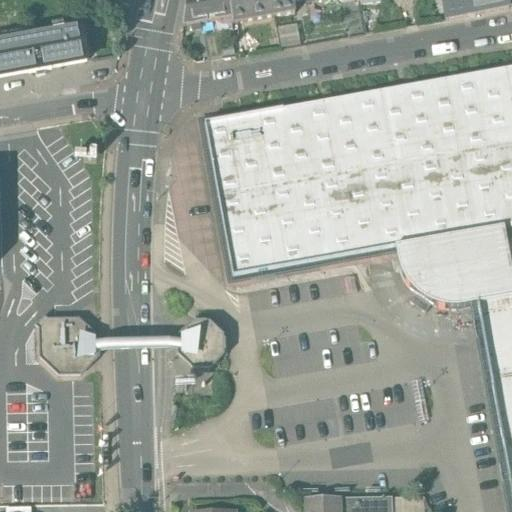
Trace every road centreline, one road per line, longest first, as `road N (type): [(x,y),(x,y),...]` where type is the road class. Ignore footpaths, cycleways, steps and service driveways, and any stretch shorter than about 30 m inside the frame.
road 1 (primary): [(140,511),(132,275),(144,92)]
road 2 (residential): [(144,92),(511,24)]
road 3 (residential): [(0,116),(144,92)]
